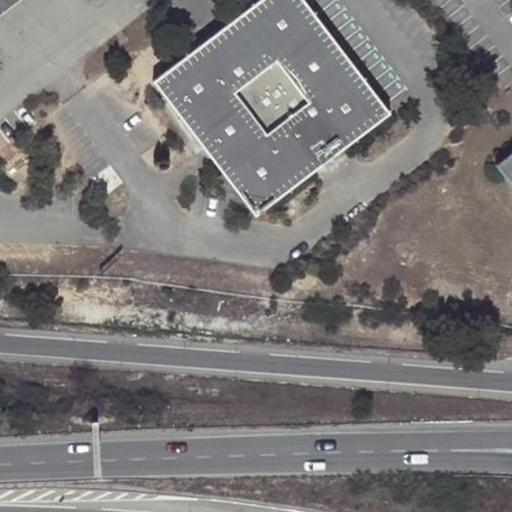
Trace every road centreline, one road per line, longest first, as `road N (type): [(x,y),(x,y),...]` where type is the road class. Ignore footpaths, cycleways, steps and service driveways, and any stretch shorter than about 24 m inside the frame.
road 1 (trunk): [(511,384),(0,344)]
road 2 (trunk): [(511,438),(56,460)]
road 3 (trunk): [(511,463),(56,460)]
